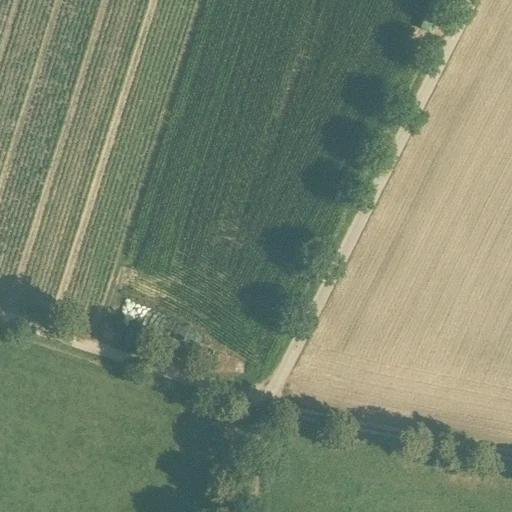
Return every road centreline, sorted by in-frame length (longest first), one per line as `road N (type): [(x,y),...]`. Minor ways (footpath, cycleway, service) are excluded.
road 1 (track): [(0,317),(266,405)]
road 2 (track): [(511,458),(266,405)]
